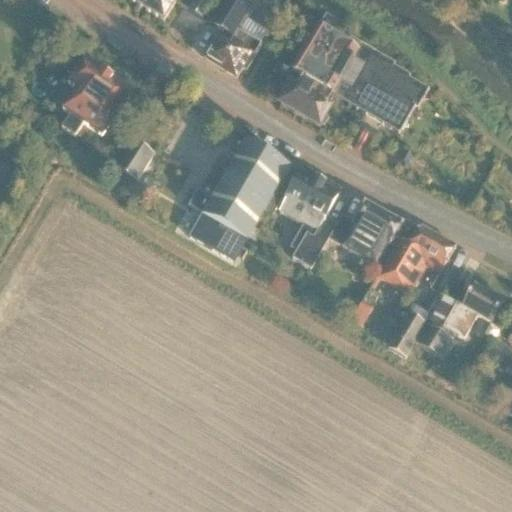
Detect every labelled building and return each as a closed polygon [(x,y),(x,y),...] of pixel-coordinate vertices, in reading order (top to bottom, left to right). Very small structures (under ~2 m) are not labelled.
[(125,0),(164,24),(178,0),(125,0)] [(215,1),(212,0),(194,0),(187,12),(202,21),(215,1)] [(246,72),(261,48),(240,35),(255,10),(237,0),(224,0),(209,25),(223,34),(207,61),(236,79),(242,70),(246,72)] [(282,108),(319,130),(323,129),(328,121),(326,118),(330,112),(325,109),(332,98),(398,137),(414,110),(417,112),(428,93),(408,81),(409,79),(393,69),(394,67),(343,37),(347,30),(325,17),(318,29),(320,30),(293,73),(305,80),(297,93),(292,90),(282,108)] [(117,116),(131,95),(84,63),(69,85),(78,91),(64,112),(71,117),(62,131),(75,140),(85,126),(102,138),(117,116)] [(476,155),(485,148),(477,138),(468,144),(476,155)] [(137,185),(153,157),(132,144),(115,172),(137,185)] [(260,221),(264,215),(282,182),(289,170),(244,145),(215,195),(260,221)] [(280,214),(303,227),(290,251),(296,254),(292,262),(313,273),(337,229),(325,222),(338,199),(323,190),(324,189),(317,185),(316,186),(300,177),(287,201),(280,214)] [(291,187),(282,182),(264,215),(273,219),(291,187)] [(235,266),(260,221),(215,195),(212,201),(198,193),(189,209),(202,217),(190,240),(235,266)] [(390,249),(402,226),(364,205),(352,227),(343,223),(333,242),(369,262),(372,256),(379,260),(386,247),(390,249)] [(440,277),(456,250),(421,230),(411,247),(400,240),(377,280),(410,298),(427,269),(440,277)] [(452,343),(453,343),(455,340),(461,343),(467,333),(475,319),(482,323),(490,327),(502,306),(499,305),(473,290),(464,305),(461,310),(457,308),(442,337),(452,343)] [(361,332),(369,318),(374,310),(364,304),(359,312),(351,326),(361,332)] [(425,328),(406,318),(387,352),(406,363),(425,328)] [(452,343),(442,337),(428,329),(416,348),(441,362),(452,343)]
